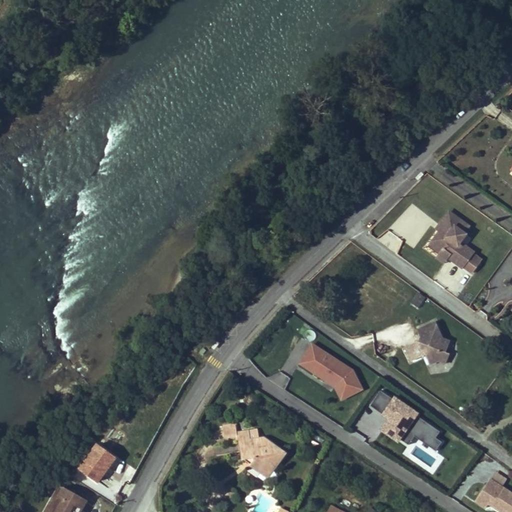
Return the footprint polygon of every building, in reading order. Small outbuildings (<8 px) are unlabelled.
[(459,242),(465,234),(464,233),(468,226),(449,212),(439,225),(442,227),(439,231),(430,244),(440,252),(442,249),(450,255),(448,257),(448,258),(463,268),(464,267),(472,256),(474,253),(459,242)] [(448,257),(450,255),(442,249),(440,252),(436,258),(444,264),(448,258),(448,257)] [(473,273),(480,262),(472,256),(464,267),(473,273)] [(419,309),(426,298),(418,293),(411,304),(419,309)] [(438,349),(442,338),(435,321),(417,330),(420,337),(427,339),(425,345),(417,341),(405,347),(411,361),(425,355),(429,364),(430,365),(438,361),(445,364),(445,363),(449,353),(445,352),(438,349)] [(363,390),(354,369),(326,352),(325,349),(318,345),(312,331),(302,325),(310,343),(297,364),(332,385),(338,399),(341,400),(363,390)] [(445,352),(449,341),(442,338),(438,349),(445,352)] [(371,445),(379,431),(399,443),(418,412),(377,386),(352,427),(355,430),(353,433),(371,445)] [(443,442),(436,437),(440,432),(418,416),(400,442),(408,447),(415,437),(437,452),(443,442)] [(237,433),(235,424),(224,426),(226,435),(237,434),(237,433)] [(258,439),(256,429),(249,431),(251,440),(258,439)] [(267,477),(285,453),(278,448),(275,451),(268,445),(270,442),(264,438),(258,439),(251,440),(249,431),(237,433),(237,434),(238,433),(242,459),(267,477)] [(278,448),(270,442),(268,445),(275,451),(278,448)] [(101,472),(113,456),(96,444),(79,469),(98,482),(104,474),(101,472)] [(104,474),(115,458),(113,456),(101,472),(104,474)] [(475,501),(494,511),(511,511),(511,491),(502,486),(507,478),(494,470),(475,501)] [(56,511),(64,499),(59,496),(64,488),(59,486),(44,511),(56,511)] [(79,511),(86,501),(64,488),(59,496),(64,499),(56,511),(79,511)]
